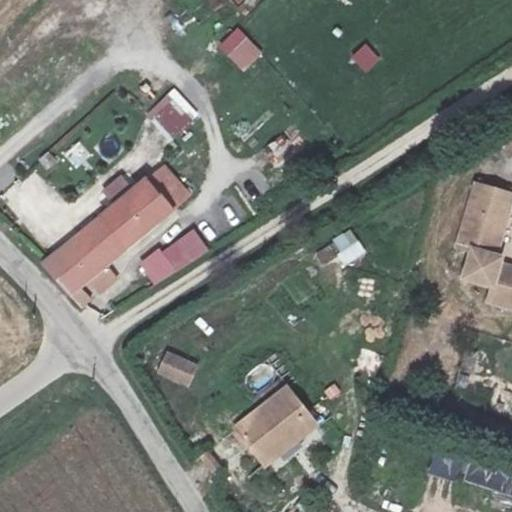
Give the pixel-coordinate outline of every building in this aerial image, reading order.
[(237,28),(217,48),(243,74),(263,54),(237,28)] [(372,73),(380,53),(359,44),(350,64),(372,73)] [(148,112),(174,140),(200,116),(174,88),(148,112)] [(38,268),(66,299),(171,220),(145,185),(38,268)] [(471,254),(463,280),(488,289),(483,303),(511,311),(511,272),(491,266),(511,202),(511,198),(474,188),(455,249),(471,254)] [(139,266),(155,288),(209,250),(193,228),(139,266)] [(353,231),(330,242),(342,266),(365,255),(353,231)] [(350,372),(376,380),(385,354),(359,346),(350,372)] [(156,376),(190,389),(200,365),(166,352),(156,376)] [(478,396),(484,374),(459,368),(454,389),(478,396)] [(289,385),(235,428),(265,464),(317,423),(289,385)] [(457,483),(462,458),(432,452),(427,476),(457,483)] [(511,473),(467,466),(463,492),(511,499),(511,473)]
